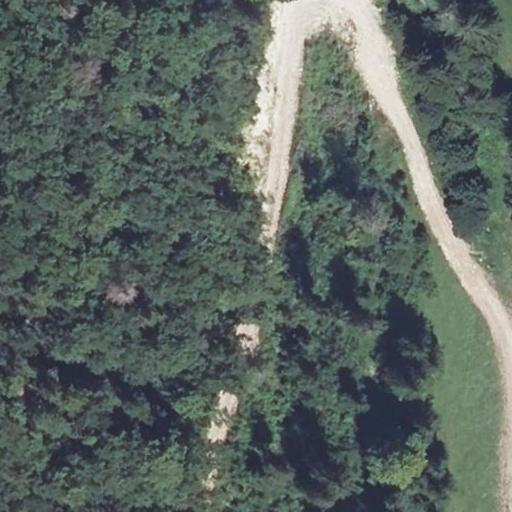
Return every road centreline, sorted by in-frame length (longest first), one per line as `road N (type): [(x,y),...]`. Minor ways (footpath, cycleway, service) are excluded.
road 1 (track): [(300,0),(291,142),(253,339),(205,511)]
road 2 (track): [(511,317),(488,302),(451,256),(414,191),(349,19),(322,0)]
